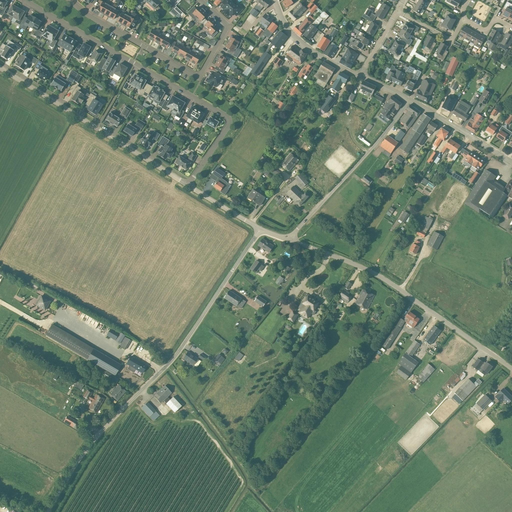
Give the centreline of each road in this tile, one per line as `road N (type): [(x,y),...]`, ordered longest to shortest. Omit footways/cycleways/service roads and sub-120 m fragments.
road 1 (unclassified): [(47,511),(88,445),(180,349),(259,229)]
road 2 (residential): [(187,186),(229,125),(227,116),(22,0)]
road 3 (tertiary): [(511,369),(373,273),(288,239)]
road 4 (residential): [(200,0),(227,26),(198,77),(69,0)]
road 5 (tertiary): [(187,186),(0,68)]
road 6 (residential): [(288,239),(408,99)]
road 7 (unclassified): [(511,161),(408,99)]
